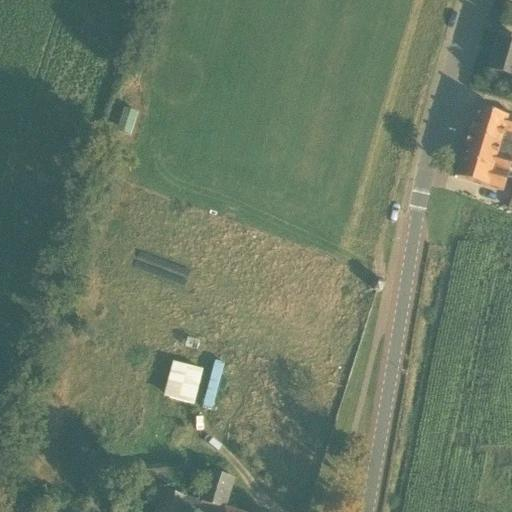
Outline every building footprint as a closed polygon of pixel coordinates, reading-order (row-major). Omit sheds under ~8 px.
[(511,77),(511,40),(499,36),(489,71),(511,77)] [(511,147),(511,119),(477,109),(470,135),(511,147)] [(503,192),(511,161),(511,147),(470,135),(456,178),(503,192)] [(173,363),(163,398),(194,407),(204,372),(173,363)] [(104,434),(103,433),(88,419),(58,450),(73,465),(104,434)] [(88,466),(89,477),(90,492),(179,486),(178,479),(180,479),(179,464),(131,467),(131,463),(88,466)] [(229,511),(225,511),(235,479),(209,471),(199,502),(163,491),(156,511),(229,511)]
